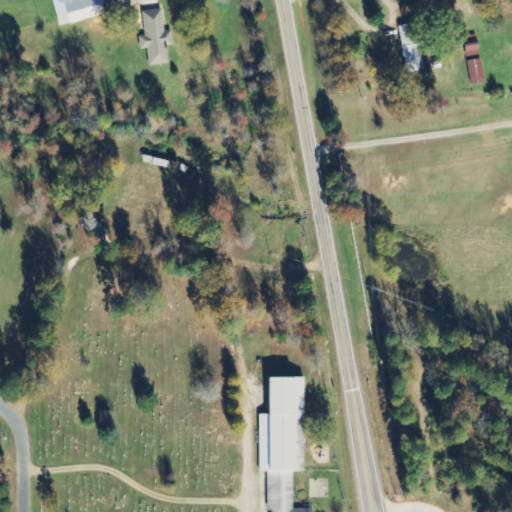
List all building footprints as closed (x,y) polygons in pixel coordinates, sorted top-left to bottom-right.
[(53,0),(60,26),(107,14),(103,0),(53,0)] [(149,66),(168,63),(166,46),(173,45),(171,30),(164,31),(161,9),(142,11),(145,36),(138,36),(140,49),(147,49),(149,66)] [(408,73),(425,69),(415,22),(397,26),(408,73)] [(467,61),(469,84),(483,83),(481,59),(467,61)] [(305,377),(273,377),(272,414),(259,414),(259,472),(267,472),(267,511),(271,511),(311,511),(312,509),(293,508),(293,472),(304,472),(305,377)]
